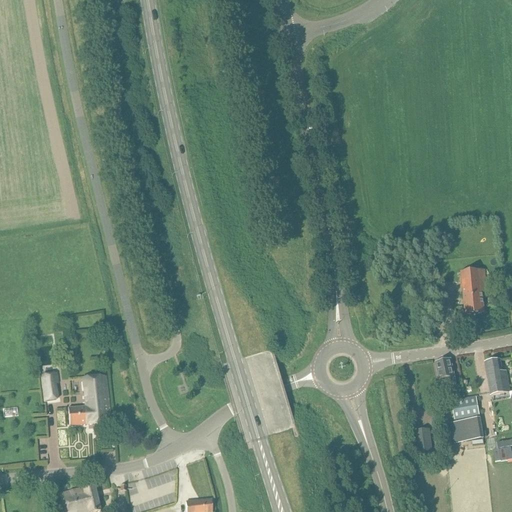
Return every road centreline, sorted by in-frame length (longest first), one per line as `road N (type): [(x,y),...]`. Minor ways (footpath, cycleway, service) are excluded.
road 1 (primary): [(281,511),(185,183),(147,0)]
road 2 (unclassified): [(141,366),(177,342),(122,143),(102,0)]
road 3 (unclassified): [(141,366),(57,0)]
road 4 (tertiary): [(338,347),(330,238),(288,36)]
road 5 (tertiary): [(0,479),(119,469),(177,448)]
road 6 (tertiary): [(362,363),(511,339)]
road 7 (tertiary): [(200,431),(235,407),(318,374)]
road 8 (tertiary): [(387,511),(349,391)]
